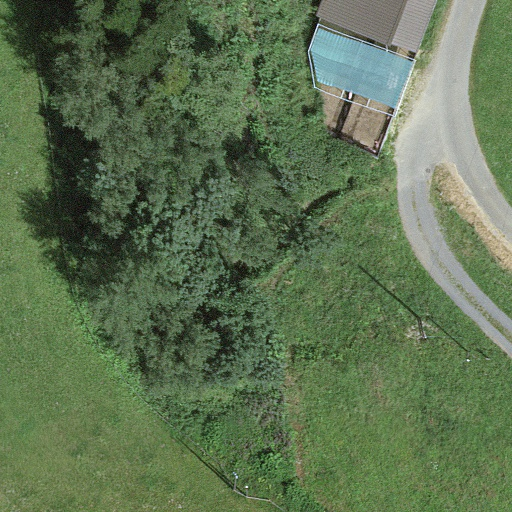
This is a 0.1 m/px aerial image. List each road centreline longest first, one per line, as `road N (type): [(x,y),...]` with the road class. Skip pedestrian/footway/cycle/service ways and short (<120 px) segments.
road 1 (track): [(511,336),(445,271),(413,205),(419,150),(454,107)]
road 2 (track): [(472,0),(455,71),(459,139),(483,198),(511,231)]
